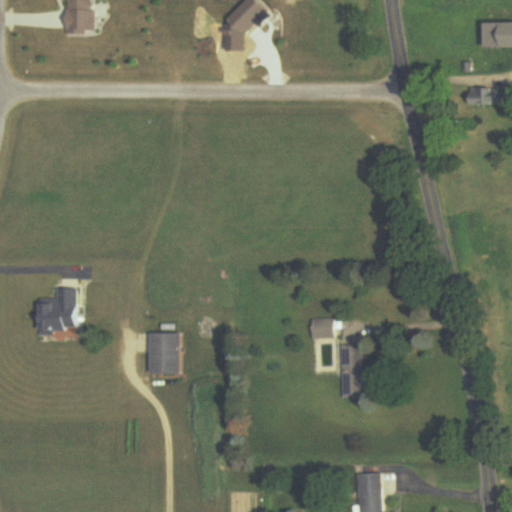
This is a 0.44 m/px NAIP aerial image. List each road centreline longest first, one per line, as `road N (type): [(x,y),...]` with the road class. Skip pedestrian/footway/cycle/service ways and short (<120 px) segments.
road 1 (residential): [(490,511),(479,408),(399,55),(394,0)]
road 2 (residential): [(0,88),(408,95)]
